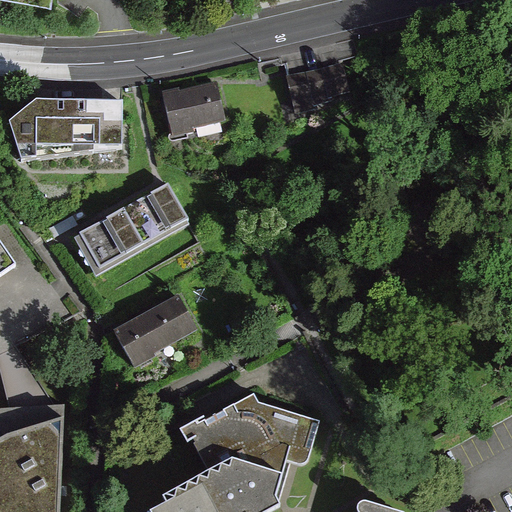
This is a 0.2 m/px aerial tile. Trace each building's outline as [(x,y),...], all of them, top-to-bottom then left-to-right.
[(0,0),(0,4),(47,10),(48,0),(0,0)] [(341,68),(284,81),(291,111),(348,98),(341,68)] [(215,87),(159,99),(168,141),(224,130),(215,87)] [(21,123),(27,163),(126,149),(122,101),(50,99),(21,123)] [(77,237),(98,277),(182,232),(161,192),(77,237)] [(0,280),(13,272),(0,252),(0,280)] [(182,299),(117,335),(135,369),(201,332),(182,299)] [(318,422),(260,401),(257,396),(208,422),(206,418),(181,431),(187,443),(190,441),(208,474),(170,494),(173,502),(153,511),(411,511),(413,509),(370,499),(365,511),(246,511),(257,507),(259,511),(266,511),(286,502),(292,465),(305,466),(318,422)] [(0,511),(61,511),(67,408),(29,410),(6,411),(0,411),(0,511)]
